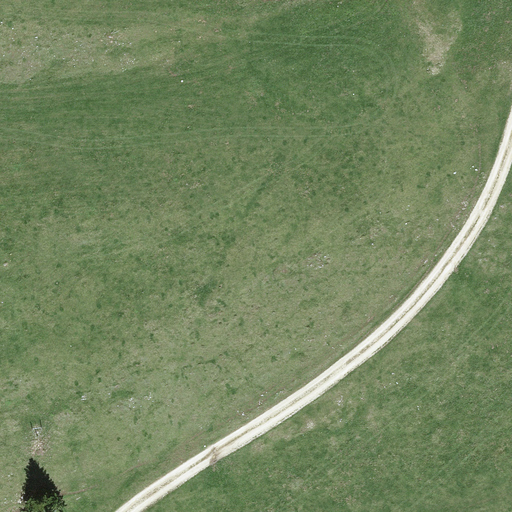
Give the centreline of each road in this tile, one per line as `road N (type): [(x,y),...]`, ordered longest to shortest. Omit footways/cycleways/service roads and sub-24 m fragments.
road 1 (track): [(226,444),(289,406),(407,309),(466,236),(511,135)]
road 2 (track): [(226,444),(126,511)]
